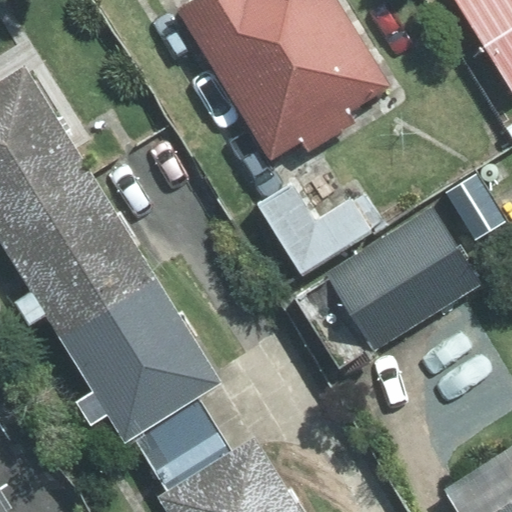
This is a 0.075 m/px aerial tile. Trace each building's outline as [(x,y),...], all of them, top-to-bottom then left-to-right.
[(350,0),(187,0),(184,2),(280,151),(400,75),(350,0)] [(511,0),(466,0),(511,72),(511,0)] [(184,332),(0,32),(0,253),(85,393),(184,332)] [(260,200),(307,268),(379,223),(357,190),(322,214),(296,175),(260,200)] [(439,197),(333,268),(386,345),(492,274),(439,197)] [(294,511),(220,391),(124,449),(162,511),(294,511)] [(6,511),(24,502),(0,462),(0,511),(6,511)] [(511,511),(511,496),(488,511),(511,511)]
